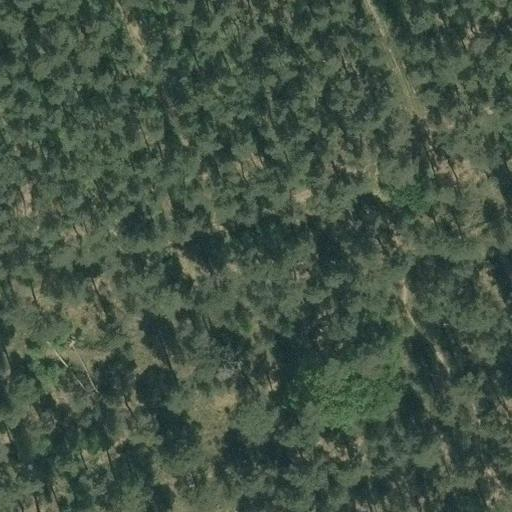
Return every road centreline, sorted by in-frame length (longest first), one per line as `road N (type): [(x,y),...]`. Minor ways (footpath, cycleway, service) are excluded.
road 1 (track): [(121,0),(215,225),(0,260)]
road 2 (track): [(215,225),(353,180),(511,105)]
